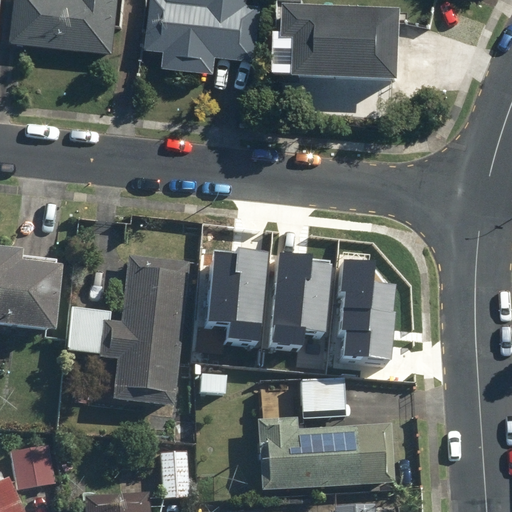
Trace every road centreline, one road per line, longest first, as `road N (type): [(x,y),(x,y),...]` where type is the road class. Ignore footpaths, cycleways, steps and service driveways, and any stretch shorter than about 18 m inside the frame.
road 1 (residential): [(477,185),(0,145)]
road 2 (residential): [(485,511),(477,185)]
road 3 (unknown): [(119,155),(135,0)]
